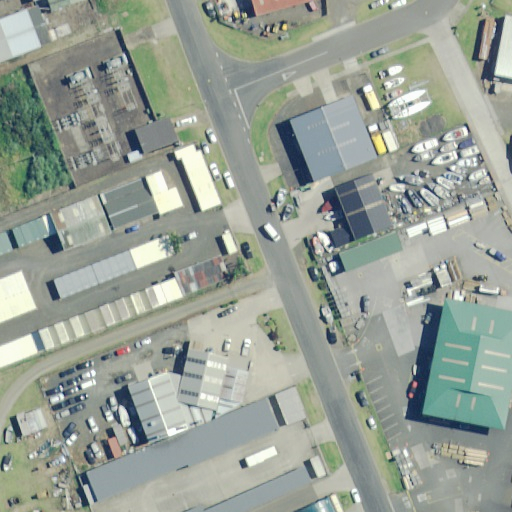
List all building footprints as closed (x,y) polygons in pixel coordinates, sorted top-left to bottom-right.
[(220,0),(223,9),(254,0),(220,0)] [(511,8),(499,6),(489,67),(511,70),(511,8)] [(0,59),(45,42),(32,10),(0,22),(0,59)] [(343,83),(279,108),(306,174),(369,149),(343,83)] [(167,118),(135,131),(144,155),(176,142),(167,118)] [(216,197),(201,159),(183,166),(198,204),(216,197)] [(384,219),(362,163),(323,178),(346,234),(384,219)] [(64,189),(79,225),(132,203),(117,167),(64,189)] [(64,189),(13,211),(28,246),(79,225),(64,189)] [(485,214),(479,200),(465,205),(470,219),(485,214)] [(415,237),(416,240),(422,238),(421,235),(425,233),(421,222),(405,229),(409,239),(415,237)] [(0,255),(11,251),(4,233),(0,234),(0,255)] [(401,252),(394,233),(337,255),(344,274),(401,252)] [(190,246),(148,264),(160,291),(201,274),(190,246)] [(134,270),(127,251),(51,281),(58,300),(134,270)] [(443,269),(433,273),(440,289),(450,285),(443,269)] [(407,285),(383,413),(470,428),(493,300),(407,285)] [(0,347),(0,369),(82,337),(75,317),(0,347)] [(205,351),(164,345),(156,400),(196,406),(205,351)] [(135,367),(102,382),(128,440),(161,426),(135,367)] [(304,419),(292,389),(274,396),(286,427),(304,419)] [(238,397),(65,475),(79,507),(252,430),(238,397)] [(149,511),(222,511),(288,481),(275,453),(149,511)]
